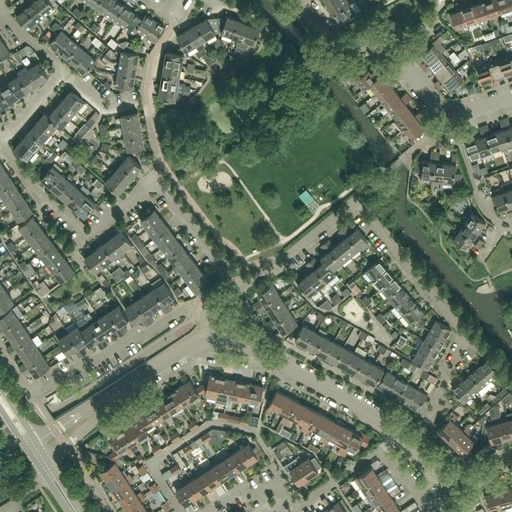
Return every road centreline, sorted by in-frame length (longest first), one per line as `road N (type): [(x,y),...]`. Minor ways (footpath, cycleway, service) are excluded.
road 1 (residential): [(239,289),(167,188),(142,188),(86,235),(32,195),(0,146)]
road 2 (residential): [(356,200),(466,335),(434,419),(410,445)]
road 3 (residential): [(179,313),(32,398),(0,348)]
road 4 (residential): [(205,339),(35,452)]
road 5 (residential): [(184,511),(158,458),(213,422),(258,432)]
road 6 (residential): [(396,433),(258,352)]
road 7 (residential): [(239,289),(356,200)]
road 8 (residential): [(399,59),(385,45),(329,41),(299,0)]
road 9 (residential): [(503,225),(488,214),(446,118)]
